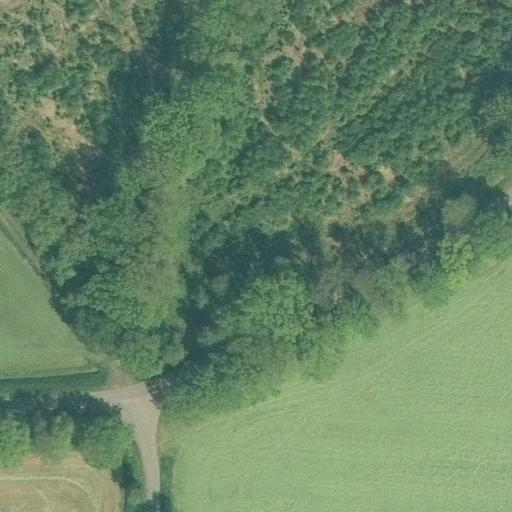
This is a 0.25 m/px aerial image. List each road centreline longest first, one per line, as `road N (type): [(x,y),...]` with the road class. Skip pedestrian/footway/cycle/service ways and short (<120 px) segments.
road 1 (unclassified): [(139,416),(170,381),(463,231),(511,191)]
road 2 (track): [(139,416),(126,383),(0,216)]
road 3 (unclassified): [(139,416),(99,401),(0,406)]
